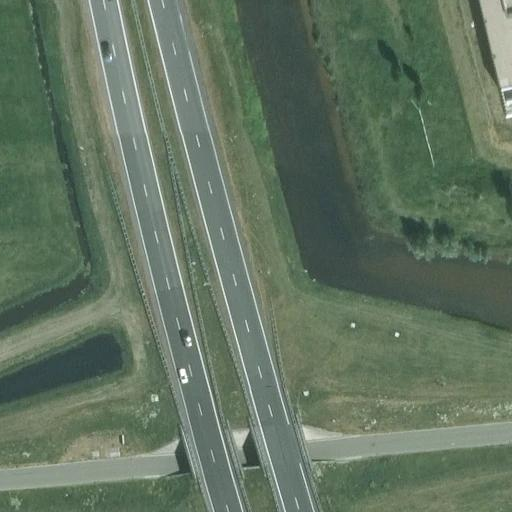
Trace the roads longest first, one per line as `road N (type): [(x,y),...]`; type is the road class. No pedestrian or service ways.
road 1 (trunk): [(298,511),(161,0)]
road 2 (trunk): [(105,0),(123,100),(229,511)]
road 3 (unclassified): [(511,431),(191,461)]
road 4 (unclassified): [(0,479),(191,461)]
